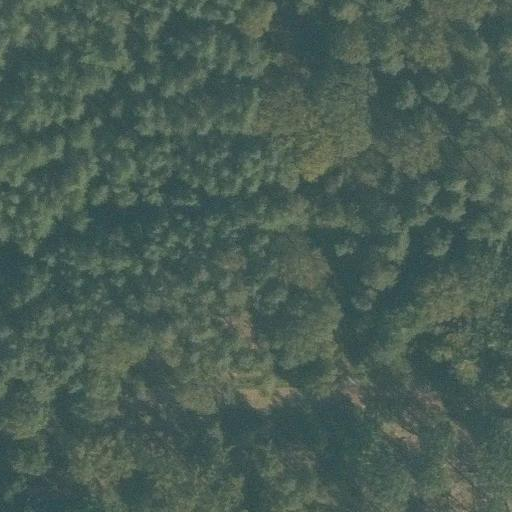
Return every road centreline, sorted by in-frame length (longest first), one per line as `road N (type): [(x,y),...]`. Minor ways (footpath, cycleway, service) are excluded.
road 1 (track): [(285,0),(376,511)]
road 2 (unclassified): [(0,413),(112,399),(511,379)]
